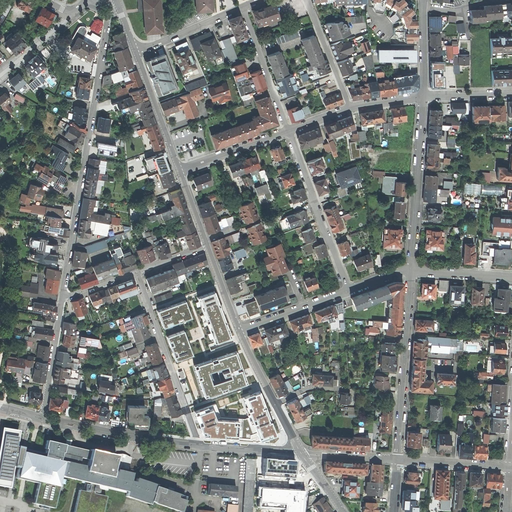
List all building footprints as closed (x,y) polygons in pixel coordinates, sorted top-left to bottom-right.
[(27,0),(19,0),(16,6),(28,12),(33,3),(27,0)] [(159,0),(142,0),(145,33),(162,32),(159,0)] [(211,0),(195,0),(196,12),(212,10),(211,0)] [(370,0),(370,1),(373,2),(372,7),(374,11),(382,13),(383,9),(384,7),(387,9),(390,11),(388,12),(390,14),(387,16),(387,17),(391,21),(393,19),(395,20),(396,19),(398,22),(399,25),(397,26),(397,28),(393,28),(393,34),(397,34),(397,37),(404,37),(404,41),(411,40),(415,40),(414,19),(410,19),(409,16),(412,13),(400,0),(370,0)] [(0,9),(0,11),(7,15),(13,5),(5,1),(0,9)] [(278,17),(274,4),(251,12),(256,25),(278,17)] [(483,9),(469,10),(470,22),(484,20),(484,18),(501,17),(500,10),(500,4),(482,6),(483,9)] [(42,7),(35,20),(46,26),(50,18),(53,20),(56,15),(42,7)] [(239,14),(226,19),(234,42),(247,37),(239,14)] [(428,15),(429,30),(442,30),(441,14),(428,15)] [(365,15),(351,16),(352,23),(365,22),(365,15)] [(90,28),(99,33),(105,21),(96,16),(90,28)] [(326,23),(324,24),(331,40),(340,36),(340,37),(349,33),(347,27),(346,27),(344,23),(343,22),(342,23),(342,21),(326,23)] [(465,21),(457,22),(458,32),(466,31),(465,21)] [(79,27),(78,28),(68,45),(71,47),(70,49),(77,53),(76,55),(80,57),(81,56),(89,60),(96,47),(82,40),(86,33),(86,32),(86,31),(86,29),(85,28),(85,27),(84,27),(82,26),(81,26),(80,27),(79,27)] [(296,30),(286,34),(288,40),(299,37),(296,30)] [(12,50),(15,54),(25,45),(23,43),(25,41),(17,32),(13,35),(11,33),(10,34),(8,36),(7,37),(8,39),(5,42),(8,46),(5,48),(9,53),(12,50)] [(113,51),(126,47),(127,46),(122,32),(119,33),(118,32),(117,32),(116,32),(115,34),(115,35),(112,36),(113,39),(112,40),(110,41),(113,47),(107,49),(107,54),(113,51)] [(208,32),(190,40),(191,44),(194,50),(202,47),(200,43),(211,38),(208,32)] [(429,33),(429,45),(439,44),(439,33),(429,33)] [(286,34),(275,38),(278,44),(288,40),(286,34)] [(300,40),(310,65),(313,64),(322,61),(321,56),(320,56),(318,50),(317,46),(316,46),(314,40),(314,39),(313,35),(300,40)] [(499,38),(489,38),(490,53),(511,52),(511,37),(502,38),(502,36),(499,36),(499,38)] [(212,38),(211,38),(200,43),(202,47),(207,60),(214,57),(216,63),(217,62),(216,62),(221,59),(218,51),(212,38)] [(222,49),(225,58),(226,61),(227,61),(235,58),(236,58),(228,38),(222,40),(225,48),(222,49)] [(367,40),(360,43),(363,52),(370,49),(367,40)] [(339,41),(329,45),(335,59),(345,56),(344,53),(351,50),(348,42),(340,45),(339,41)] [(185,42),(175,46),(178,52),(174,54),(182,72),(196,66),(193,59),(191,60),(187,49),(188,48),(185,42)] [(440,55),(439,44),(429,45),(429,55),(440,55)] [(451,45),(444,45),(445,59),(452,58),(452,57),(451,45)] [(128,52),(126,47),(113,51),(120,70),(125,68),(132,66),(126,52),(128,52)] [(414,60),(414,48),(376,48),(376,60),(414,60)] [(275,78),(287,74),(279,51),(267,55),(270,65),(271,69),(272,69),(275,78)] [(160,55),(145,60),(149,70),(151,76),(150,77),(157,95),(177,88),(164,53),(160,55)] [(365,69),(373,66),(370,53),(361,57),(365,69)] [(459,54),(457,54),(457,57),(458,64),(468,64),(468,54),(466,54),(459,54)] [(37,55),(28,62),(29,63),(25,66),(33,76),(37,73),(38,75),(40,73),(39,71),(46,65),(43,62),(43,61),(41,58),(40,59),(37,55)] [(235,58),(227,61),(229,67),(237,65),(235,58)] [(346,59),(336,62),(341,75),(351,71),(349,67),(351,66),(349,62),(347,62),(346,59)] [(430,60),(431,87),(444,86),(443,59),(430,60)] [(325,60),(322,61),(313,64),(314,66),(315,65),(319,74),(329,70),(325,60)] [(237,65),(229,67),(232,75),(240,72),(237,65)] [(374,67),(376,82),(380,82),(379,77),(383,76),(381,66),(374,67)] [(108,75),(103,77),(101,87),(123,79),(123,77),(128,75),(127,74),(125,68),(120,70),(115,72),(108,75)] [(249,73),(250,74),(253,82),(263,78),(260,69),(249,73)] [(511,69),(491,70),(491,85),(511,84),(511,69)] [(136,71),(127,74),(128,75),(123,77),(123,79),(126,87),(127,90),(141,85),(136,71)] [(250,74),(245,75),(244,71),(240,72),(232,75),(237,88),(248,84),(253,82),(250,74)] [(17,72),(8,79),(15,90),(26,82),(23,78),(22,79),(17,72)] [(299,74),(302,81),(308,79),(306,72),(299,74)] [(290,73),(287,74),(275,78),(277,85),(279,89),(281,95),(296,90),(290,73)] [(393,79),(393,80),(395,93),(415,89),(417,87),(417,75),(403,77),(394,79),(393,79)] [(77,87),(89,89),(91,79),(79,77),(77,87)] [(205,77),(184,85),(186,92),(189,91),(192,90),(199,87),(207,84),(205,77)] [(42,84),(37,78),(28,85),(33,91),(42,84)] [(263,78),(253,82),(255,89),(256,91),(267,87),(263,78)] [(376,84),(378,95),(395,93),(393,80),(387,81),(387,79),(382,80),(382,81),(380,82),(376,82),(376,84)] [(229,94),(225,83),(209,88),(208,90),(209,92),(211,93),(213,99),(221,97),(222,99),(225,100),(229,99),(229,97),(228,94),(229,94)] [(358,83),(346,85),(352,99),(361,98),(359,87),(358,83)] [(240,95),(251,91),(248,84),(237,88),(240,95)] [(376,84),(367,86),(369,97),(378,95),(376,84)] [(127,90),(126,87),(122,89),(124,94),(127,93),(142,87),(141,85),(127,90)] [(359,87),(361,98),(369,97),(367,86),(363,86),(359,87)] [(89,89),(77,87),(76,97),(87,99),(89,89)] [(116,97),(124,94),(122,89),(121,87),(114,90),(116,97)] [(142,87),(127,93),(128,94),(131,93),(133,99),(131,100),(130,97),(123,100),(125,106),(136,102),(146,98),(142,87)] [(192,90),(196,99),(203,97),(199,87),(192,90)] [(253,96),(251,91),(240,95),(242,100),(253,96)] [(5,93),(0,96),(0,105),(5,111),(10,108),(6,103),(10,100),(5,93)] [(194,103),(193,101),(190,93),(179,97),(183,107),(194,103)] [(326,98),(322,100),(326,109),(343,103),(339,93),(332,96),(331,95),(328,96),(328,97),(326,98)] [(23,104),(25,100),(16,94),(14,99),(23,104)] [(293,96),(286,99),(289,107),(296,104),(293,96)] [(183,107),(179,97),(174,98),(178,109),(183,107)] [(232,128),(236,140),(258,132),(257,130),(276,123),(266,97),(255,101),(260,115),(252,118),(253,120),(232,128)] [(136,102),(138,108),(141,118),(152,114),(146,98),(136,102)] [(178,109),(174,98),(160,104),(164,114),(178,109)] [(121,107),(125,106),(123,100),(111,104),(114,110),(121,107)] [(451,112),(465,111),(465,101),(451,101),(451,112)] [(123,115),(123,113),(138,108),(136,102),(125,106),(121,107),(122,116),(123,115)] [(194,103),(183,107),(187,118),(198,114),(194,103)] [(307,105),(301,108),(303,115),(310,112),(307,105)] [(403,105),(389,106),(391,122),(404,120),(403,105)] [(493,119),(504,119),(504,105),(488,106),(488,120),(493,120),(493,119)] [(300,116),(302,115),(300,110),(299,111),(297,106),(286,110),(291,122),(301,118),(300,116)] [(488,106),(471,106),(471,126),(475,126),(475,121),(488,121),(488,120),(488,106)] [(72,121),(84,124),(85,119),(86,114),(87,109),(74,107),(72,121)] [(429,109),(428,123),(440,124),(441,110),(429,109)] [(109,118),(110,117),(115,118),(114,110),(106,113),(105,118),(109,118)] [(382,110),(370,112),(372,122),(383,121),(382,110)] [(370,112),(359,113),(361,124),(372,122),(370,112)] [(152,114),(141,118),(144,125),(145,127),(155,123),(152,114)] [(337,121),(341,133),(354,128),(350,116),(337,121)] [(99,118),(97,130),(108,132),(109,124),(112,124),(112,120),(99,118)] [(66,131),(69,125),(60,120),(57,125),(66,131)] [(86,128),(84,127),(84,124),(72,121),(71,123),(69,122),(69,123),(85,133),(86,128)] [(337,121),(324,125),(328,137),(330,137),(339,133),(341,137),(342,136),(341,133),(337,121)] [(164,146),(155,123),(145,127),(146,129),(153,150),(164,146)] [(428,123),(427,136),(439,136),(439,128),(440,124),(428,123)] [(64,135),(79,144),(85,134),(69,125),(66,131),(64,135)] [(215,147),(236,140),(232,128),(211,135),(215,147)] [(299,135),(297,138),(300,148),(309,145),(309,146),(315,144),(315,143),(322,140),(317,128),(299,135)] [(330,137),(328,137),(326,138),(328,143),(330,150),(332,154),(336,152),(330,137)] [(59,138),(56,143),(72,152),(75,147),(59,138)] [(97,152),(116,155),(117,144),(96,141),(95,146),(97,147),(97,152)] [(427,143),(426,156),(438,157),(442,157),(442,153),(437,152),(438,144),(427,143)] [(53,145),(49,151),(52,153),(51,153),(52,154),(53,154),(53,153),(56,155),(51,165),(63,171),(66,166),(63,164),(65,160),(66,161),(67,158),(66,157),(68,154),(53,145)] [(284,157),(279,146),(277,146),(276,146),(275,148),(270,150),(274,161),(284,157)] [(163,152),(145,158),(149,169),(157,166),(159,171),(168,168),(163,152)] [(511,152),(510,153),(509,163),(508,166),(509,166),(509,171),(504,171),(505,167),(497,166),(496,179),(511,179),(511,152)] [(254,156),(250,157),(250,156),(244,159),(244,160),(240,161),(244,172),(244,173),(259,167),(254,156)] [(426,156),(425,166),(428,167),(428,169),(437,169),(438,157),(426,156)] [(320,157),(306,162),(310,175),(315,173),(316,175),(324,172),(322,167),(323,166),(320,157)] [(86,178),(97,179),(100,160),(89,159),(86,178)] [(244,172),(240,161),(228,166),(232,176),(244,172)] [(37,164),(34,168),(41,172),(37,178),(46,184),(47,183),(53,186),(53,187),(59,191),(67,179),(60,175),(58,178),(47,172),(49,169),(44,166),(43,167),(37,164)] [(354,164),(333,172),(339,188),(360,180),(354,164)] [(168,169),(166,170),(158,173),(163,187),(174,183),(168,169)] [(489,172),(482,172),(481,182),(489,183),(489,172)] [(207,173),(192,179),(196,189),(201,187),(211,183),(207,173)] [(289,173),(280,177),(284,187),(293,183),(289,173)] [(251,174),(245,176),(248,184),(254,182),(251,174)] [(424,188),(435,188),(436,176),(425,175),(424,188)] [(395,181),(395,177),(383,176),(381,193),(394,194),(395,181)] [(84,191),(94,193),(97,179),(86,178),(84,191)] [(328,191),(323,179),(313,182),(318,194),(328,191)] [(395,181),(394,194),(405,195),(406,182),(395,181)] [(264,182),(253,186),(256,195),(267,191),(264,182)] [(480,194),(480,184),(464,183),(463,193),(480,194)] [(27,196),(29,197),(37,200),(41,188),(31,184),(27,196)] [(502,185),(481,184),(481,194),(501,195),(502,185)] [(306,197),(302,187),(293,191),(294,194),(290,195),(293,202),(306,197)] [(424,188),(423,200),(434,201),(435,193),(436,193),(436,188),(435,188),(424,188)] [(187,209),(180,189),(169,193),(172,200),(170,200),(172,205),(167,207),(168,209),(155,214),(158,220),(176,213),(187,209)] [(27,196),(22,194),(20,200),(27,203),(29,197),(27,196)] [(205,202),(210,201),(215,199),(213,194),(204,198),(205,202)] [(89,220),(90,220),(91,214),(93,206),(95,207),(96,204),(97,204),(98,201),(94,200),(83,198),(80,218),(89,220)] [(0,200),(0,207),(16,210),(17,203),(0,200)] [(205,202),(197,205),(201,217),(212,213),(209,204),(211,204),(210,201),(205,202)] [(399,202),(394,201),(394,211),(393,211),(393,217),(402,217),(402,207),(404,207),(404,202),(400,202),(400,201),(399,201),(399,202)] [(251,202),(239,206),(240,210),(242,210),(243,213),(252,210),(251,207),(253,206),(251,202)] [(323,210),(327,221),(339,217),(335,205),(323,210)] [(46,215),(47,208),(33,206),(32,213),(41,215),(46,215)] [(53,217),(54,209),(47,208),(46,215),(53,217)] [(428,211),(426,211),(426,215),(427,215),(426,220),(437,220),(438,215),(440,215),(441,209),(435,209),(435,208),(429,208),(428,211)] [(53,217),(61,218),(63,210),(54,209),(53,217)] [(195,231),(187,209),(176,213),(183,230),(176,233),(178,238),(180,237),(184,235),(195,231)] [(307,220),(303,209),(283,217),(283,218),(286,227),(288,228),(307,220)] [(254,214),(252,210),(243,213),(245,217),(243,217),(245,222),(257,217),(255,213),(254,214)] [(212,213),(201,217),(207,233),(219,229),(213,212),(212,213)] [(91,214),(90,220),(108,223),(116,224),(117,221),(117,218),(108,216),(109,214),(104,213),(104,216),(97,214),(97,215),(91,214)] [(158,220),(155,214),(144,218),(145,221),(146,224),(158,220)] [(46,215),(41,215),(40,220),(46,221),(45,225),(51,226),(57,227),(59,227),(60,226),(60,223),(61,218),(53,217),(46,215)] [(270,217),(262,221),(265,228),(273,225),(270,217)] [(339,217),(327,221),(332,232),(343,228),(339,217)] [(492,223),(490,222),(490,227),(491,227),(491,233),(494,233),(494,231),(498,232),(498,233),(502,233),(502,232),(505,232),(505,234),(511,234),(511,217),(507,218),(504,218),(504,217),(492,217),(492,223)] [(77,232),(80,236),(89,237),(90,230),(88,229),(89,220),(80,218),(77,232)] [(88,229),(90,230),(107,233),(108,223),(90,220),(89,220),(88,229)] [(259,223),(247,228),(248,232),(250,231),(251,235),(260,231),(259,228),(261,227),(259,223)] [(69,229),(59,227),(58,235),(68,236),(69,229)] [(306,230),(301,231),(305,242),(314,239),(310,228),(306,230)] [(384,228),(383,228),(383,234),(385,234),(384,240),(383,239),(383,247),(400,248),(400,242),(398,242),(398,235),(401,235),(401,229),(391,229),(384,228)] [(117,240),(132,236),(131,230),(116,234),(117,240)] [(443,231),(426,230),(425,236),(427,236),(427,242),(425,242),(424,248),(441,249),(442,242),(441,242),(441,237),(443,237),(443,231)] [(195,231),(184,235),(189,248),(200,244),(195,231)] [(261,235),(260,231),(251,235),(253,238),(251,239),(252,243),(265,239),(263,234),(261,235)] [(231,235),(223,238),(225,245),(234,242),(231,235)] [(48,239),(37,237),(37,240),(30,239),(29,245),(36,246),(35,252),(48,254),(50,247),(53,247),(53,248),(55,248),(56,248),(57,248),(58,248),(58,247),(57,246),(57,245),(56,245),(47,244),(48,239)] [(225,245),(223,238),(211,242),(216,257),(217,257),(227,254),(228,253),(225,245)] [(503,248),(504,249),(505,243),(506,244),(506,240),(504,240),(504,244),(496,243),(496,248),(500,248),(500,247),(503,247),(503,248)] [(85,247),(87,253),(87,254),(104,248),(102,241),(85,247)] [(347,246),(345,241),(336,244),(340,255),(348,252),(349,251),(349,250),(350,249),(349,246),(347,246)] [(165,242),(163,243),(156,246),(160,258),(170,254),(165,242)] [(266,249),(279,244),(278,242),(255,251),(257,257),(264,254),(265,257),(269,255),(266,249)] [(311,248),(309,243),(302,246),(304,249),(303,250),(305,255),(313,252),(312,248),(314,248),(313,247),(311,248)] [(326,254),(322,243),(318,245),(313,247),(314,248),(312,248),(313,252),(315,251),(317,257),(326,254)] [(473,244),(464,243),(463,262),(474,263),(474,249),(473,249),(473,244)] [(283,254),(279,244),(266,249),(269,255),(265,257),(264,257),(267,267),(270,266),(272,272),(272,273),(275,272),(285,268),(281,258),(280,258),(279,256),(283,254)] [(154,257),(150,248),(149,246),(142,248),(141,246),(137,247),(138,250),(137,250),(140,258),(142,257),(143,261),(154,257)] [(496,248),(494,248),(494,252),(493,259),(498,259),(498,262),(509,262),(510,252),(508,252),(508,249),(504,249),(503,248),(503,247),(500,247),(500,248),(496,248)] [(356,249),(349,251),(348,252),(350,258),(358,255),(356,249)] [(75,251),(73,265),(83,267),(84,258),(86,258),(87,253),(84,252),(77,251),(75,251)] [(47,263),(48,262),(56,263),(57,255),(54,255),(48,254),(35,252),(34,252),(33,259),(39,260),(39,262),(47,263)] [(122,271),(119,263),(118,260),(115,252),(110,254),(112,259),(116,270),(117,273),(122,271)] [(204,253),(195,257),(198,267),(207,263),(204,253)] [(227,256),(227,254),(217,257),(222,271),(232,267),(227,256)] [(368,254),(352,260),(356,269),(365,266),(366,267),(372,265),(368,254)] [(123,261),(119,263),(122,271),(136,266),(133,258),(131,255),(124,257),(122,259),(123,261)] [(195,257),(181,261),(185,271),(198,267),(195,257)] [(109,273),(116,270),(112,259),(92,266),(94,273),(96,278),(109,274),(109,273)] [(172,265),(173,268),(175,275),(179,274),(183,272),(184,276),(187,275),(186,273),(185,271),(181,261),(172,265)] [(94,273),(92,266),(83,269),(86,276),(94,273)] [(145,279),(150,292),(178,281),(175,275),(173,268),(145,279)] [(49,269),(46,269),(45,277),(47,278),(58,279),(59,271),(49,269)] [(236,282),(244,280),(243,278),(247,276),(246,272),(225,280),(230,293),(239,290),(236,282)] [(272,272),(267,274),(271,281),(278,279),(275,272),(272,273),(272,272)] [(97,281),(96,278),(94,273),(86,276),(77,279),(80,287),(97,281)] [(305,280),(303,281),(307,290),(317,286),(313,277),(309,279),(308,276),(304,277),(305,280)] [(55,293),(58,279),(47,278),(47,282),(46,282),(46,285),(45,291),(55,293)] [(132,279),(115,286),(119,295),(127,292),(128,294),(133,292),(133,290),(135,289),(132,279)] [(385,285),(389,294),(390,294),(390,301),(401,301),(402,283),(393,282),(385,285)] [(29,287),(21,285),(19,295),(36,298),(38,284),(30,283),(29,287)] [(254,283),(247,286),(250,294),(257,291),(254,283)] [(421,283),(420,296),(434,297),(434,284),(421,283)] [(258,309),(288,298),(283,285),(271,290),(271,289),(267,290),(267,289),(264,290),(265,292),(253,297),(255,300),(244,304),(248,316),(259,311),(258,309)] [(369,302),(389,294),(385,285),(366,292),(369,302)] [(462,286),(451,285),(449,285),(449,291),(448,301),(461,302),(461,299),(462,299),(462,286)] [(119,295),(115,286),(107,289),(108,290),(112,301),(113,303),(116,302),(114,297),(119,295)] [(482,287),(471,287),(470,303),(481,304),(482,287)] [(494,297),(493,307),(498,307),(498,308),(505,309),(506,301),(508,302),(508,298),(509,298),(510,295),(508,295),(508,289),(497,288),(497,297),(494,297)] [(106,300),(103,292),(103,290),(89,295),(92,305),(106,300)] [(112,301),(108,290),(103,292),(106,300),(107,302),(112,301)] [(197,296),(215,343),(232,337),(215,290),(197,296)] [(171,292),(154,298),(156,305),(173,299),(171,292)] [(370,303),(369,302),(366,292),(350,298),(354,308),(370,303)] [(81,298),(72,301),(75,310),(85,307),(81,298)] [(156,310),(163,329),(192,318),(185,299),(156,310)] [(389,321),(399,322),(401,301),(390,301),(390,306),(389,306),(388,316),(389,316),(389,321)] [(33,310),(45,312),(46,304),(34,302),(33,310)] [(55,316),(56,306),(46,304),(45,312),(45,314),(55,316)] [(332,305),(323,308),(326,318),(335,314),(332,305)] [(78,316),(79,318),(84,316),(83,314),(87,313),(85,307),(75,310),(77,316),(78,316)] [(323,308),(313,312),(317,321),(326,318),(323,308)] [(126,324),(123,324),(126,331),(131,329),(144,324),(148,323),(144,313),(134,317),(136,322),(134,323),(133,321),(131,321),(131,319),(125,322),(126,324)] [(298,317),(302,327),(303,330),(310,327),(309,324),(311,323),(307,314),(298,317)] [(298,317),(289,321),(292,330),(302,327),(298,317)] [(415,319),(414,329),(425,330),(425,329),(432,330),(432,320),(415,319)] [(389,321),(381,321),(381,325),(381,327),(386,327),(385,330),(386,330),(386,334),(398,335),(399,322),(389,321)] [(62,333),(65,333),(73,335),(75,335),(75,331),(73,331),(75,324),(63,322),(62,333)] [(274,326),(280,343),(284,342),(282,337),(287,335),(283,323),(274,326)] [(144,324),(131,329),(136,341),(149,336),(144,324)] [(495,328),(492,328),(492,332),(494,332),(494,335),(506,336),(506,331),(506,326),(502,325),(499,325),(495,325),(495,328)] [(51,340),(52,330),(32,326),(30,336),(51,340)] [(267,337),(272,351),(281,347),(280,343),(274,326),(264,330),(267,337)] [(175,362),(193,355),(183,329),(166,335),(175,362)] [(247,336),(252,347),(258,344),(261,343),(260,339),(257,332),(247,336)] [(73,338),(73,335),(65,333),(63,345),(73,346),(75,338),(73,338)] [(79,343),(101,346),(98,338),(80,336),(79,343)] [(425,336),(425,339),(425,340),(425,346),(430,347),(429,351),(448,352),(448,347),(454,348),(455,338),(425,336)] [(261,343),(258,344),(262,354),(269,351),(264,338),(260,339),(261,343)] [(418,341),(413,341),(412,357),(423,358),(424,358),(425,346),(425,340),(425,339),(419,338),(418,341)] [(493,345),(489,345),(489,352),(504,353),(504,352),(506,352),(506,349),(504,348),(505,342),(501,342),(498,341),(498,342),(493,341),(493,345)] [(383,354),(393,354),(394,343),(384,342),(383,354)] [(158,352),(155,343),(145,346),(147,351),(143,353),(144,357),(149,356),(158,352)] [(50,347),(39,346),(36,361),(47,363),(50,347)] [(135,347),(125,351),(127,356),(137,352),(135,347)] [(204,397),(248,382),(237,349),(193,364),(204,397)] [(453,350),(453,360),(462,361),(462,351),(453,350)] [(76,369),(77,364),(78,364),(79,363),(79,361),(79,360),(77,360),(78,359),(67,358),(68,353),(58,352),(56,366),(71,368),(76,369)] [(149,356),(149,357),(152,365),(162,361),(158,352),(149,356)] [(383,354),(380,353),(379,369),(392,370),(392,365),(393,365),(394,359),(393,359),(393,354),(383,354)] [(36,363),(36,361),(33,360),(27,359),(8,356),(5,369),(22,372),(24,365),(31,366),(32,364),(34,364),(35,363),(36,363)] [(423,358),(412,357),(411,371),(422,372),(423,358)] [(503,363),(503,361),(501,361),(499,359),(492,359),(491,372),(499,372),(500,373),(502,373),(503,372),(503,367),(504,367),(504,366),(505,366),(505,365),(504,364),(504,363),(503,363)] [(36,363),(35,368),(34,367),(33,369),(32,369),(31,371),(33,372),(32,379),(44,381),(47,363),(36,361),(36,363)] [(167,376),(163,364),(146,370),(149,378),(155,376),(156,380),(167,376)] [(64,371),(70,372),(71,368),(56,366),(53,381),(62,383),(64,371)] [(76,369),(71,368),(70,372),(69,378),(77,379),(79,369),(76,369)] [(422,379),(422,372),(411,371),(409,389),(430,391),(431,380),(422,379)] [(312,374),(311,384),(321,384),(322,373),(318,372),(318,374),(312,374)] [(435,382),(453,384),(453,374),(436,372),(435,382)] [(322,373),(321,384),(335,385),(336,379),(331,379),(332,375),(326,375),(326,373),(322,373)] [(269,378),(273,387),(282,382),(278,374),(269,378)] [(106,376),(100,375),(98,390),(114,393),(115,386),(111,385),(112,378),(112,376),(106,375),(106,376)] [(387,376),(375,375),(374,386),(376,386),(386,387),(389,387),(389,383),(387,383),(387,376)] [(149,382),(152,391),(159,389),(161,389),(171,386),(167,376),(156,380),(150,382),(149,382)] [(282,382),(286,389),(290,386),(287,380),(282,382)] [(282,382),(273,387),(278,396),(282,393),(283,395),(288,392),(286,389),(282,382)] [(492,384),(487,384),(486,391),(491,391),(490,402),(494,403),(503,403),(504,384),(492,383),(492,384)] [(171,386),(161,389),(164,397),(174,394),(171,386)] [(275,432),(259,389),(240,395),(247,416),(244,417),(219,415),(215,403),(193,411),(201,435),(258,439),(275,432)] [(40,393),(40,391),(35,390),(34,392),(30,391),(28,402),(40,404),(42,393),(40,393)] [(386,391),(378,390),(377,400),(386,400),(386,391)] [(349,393),(340,392),(339,402),(348,403),(349,393)] [(162,398),(160,398),(162,402),(166,401),(171,416),(181,413),(174,394),(164,397),(162,398)] [(303,398),(306,404),(311,402),(310,400),(307,395),(303,398)] [(48,408),(55,410),(56,411),(59,411),(60,410),(61,411),(62,406),(66,407),(68,400),(63,399),(63,400),(60,400),(60,398),(55,397),(55,399),(50,398),(48,408)] [(144,406),(148,406),(147,400),(122,398),(120,409),(127,409),(127,405),(138,406),(138,405),(145,405),(144,406)] [(162,402),(160,398),(154,400),(153,420),(160,420),(162,402)] [(288,408),(291,412),(302,407),(299,403),(298,404),(295,399),(286,404),(287,404),(286,405),(287,407),(288,408)] [(493,411),(492,411),(492,413),(505,414),(505,403),(503,403),(494,403),(493,411)] [(91,406),(87,405),(85,416),(90,417),(90,418),(96,419),(98,408),(96,408),(97,406),(92,405),(91,406)] [(138,406),(127,405),(127,409),(127,411),(128,411),(128,417),(133,418),(132,420),(133,421),(133,426),(147,427),(148,415),(142,415),(142,410),(144,411),(144,406),(145,405),(138,405),(138,406)] [(440,406),(429,405),(429,418),(439,419),(440,406)] [(100,408),(98,408),(96,419),(101,420),(107,421),(109,410),(105,410),(106,408),(101,407),(100,408)] [(291,412),(294,417),(293,418),(294,420),(295,420),(296,421),(312,413),(308,407),(303,410),(302,407),(291,412)] [(378,415),(378,420),(380,420),(390,421),(391,410),(380,408),(380,415),(378,415)] [(490,430),(504,431),(505,418),(491,417),(490,430)] [(389,428),(390,421),(380,420),(379,431),(385,432),(386,433),(388,433),(390,431),(390,429),(389,428)] [(0,483),(10,485),(13,466),(17,446),(19,433),(4,430),(0,451),(0,483)] [(420,432),(407,431),(406,445),(419,446),(420,432)] [(449,438),(449,434),(437,434),(436,450),(449,450),(449,440),(451,439),(449,438)] [(352,448),(353,438),(311,435),(311,446),(352,448)] [(368,437),(353,436),(353,438),(352,448),(367,450),(368,437)] [(46,440),(44,449),(45,449),(44,453),(22,448),(23,447),(18,446),(17,446),(13,466),(18,468),(15,478),(38,483),(33,503),(54,508),(62,476),(85,482),(83,491),(79,490),(73,511),(102,511),(106,496),(93,493),(93,492),(98,493),(99,488),(107,490),(108,487),(127,491),(126,496),(130,498),(131,496),(150,502),(150,501),(181,511),(185,500),(177,498),(178,494),(155,486),(156,485),(137,478),(135,482),(129,481),(131,473),(123,471),(123,468),(127,469),(130,458),(125,456),(122,455),(117,455),(116,457),(116,455),(108,453),(105,453),(105,452),(99,451),(93,450),(93,449),(90,449),(90,451),(64,445),(64,444),(46,440)] [(458,456),(471,457),(471,445),(466,445),(466,444),(463,444),(459,444),(458,456)] [(478,445),(474,445),(474,457),(486,458),(487,446),(482,446),(482,445),(478,445)] [(294,459),(261,457),(260,476),(293,478),(294,459)] [(255,460),(246,459),(245,471),(254,471),(255,460)] [(323,462),(323,473),(364,475),(365,464),(323,462)] [(370,465),(369,482),(380,483),(381,465),(370,465)] [(447,470),(435,469),(433,497),(446,498),(447,470)] [(464,471),(455,470),(454,487),(460,487),(460,483),(463,483),(464,471)] [(254,471),(245,471),(244,480),(246,480),(245,499),(243,499),(243,506),(244,506),(243,511),(251,511),(252,508),(254,471)] [(417,482),(417,477),(418,477),(418,476),(420,476),(420,473),(417,472),(407,471),(407,476),(406,476),(406,482),(417,482)] [(481,472),(469,472),(469,485),(480,485),(481,481),(481,477),(481,472)] [(501,474),(487,473),(486,485),(500,486),(501,474)] [(357,483),(343,482),(342,496),(356,497),(357,483)] [(380,495),(380,483),(369,482),(365,482),(365,494),(371,494),(371,496),(375,496),(375,494),(380,495)] [(208,484),(207,495),(234,498),(236,486),(208,484)] [(281,509),(281,511),(302,511),(304,490),(259,488),(257,507),(281,509)] [(402,491),(402,498),(413,499),(414,490),(406,489),(406,491),(402,491)] [(311,505),(312,505),(317,501),(313,494),(307,497),(311,505)] [(317,501),(312,505),(316,511),(330,511),(331,511),(321,498),(317,501)] [(413,499),(402,498),(401,508),(406,508),(406,511),(416,511),(417,504),(413,504),(413,499)] [(459,501),(453,501),(452,511),(460,511),(460,501),(459,501)]
